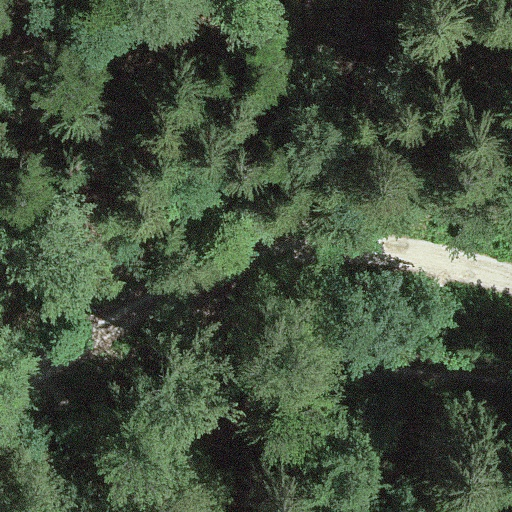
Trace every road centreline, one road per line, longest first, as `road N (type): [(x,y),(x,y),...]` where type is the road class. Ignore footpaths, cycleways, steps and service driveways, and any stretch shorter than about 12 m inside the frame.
road 1 (track): [(511,286),(357,244),(279,238),(210,257),(0,397)]
road 2 (track): [(117,511),(193,450),(299,391),(402,369),(511,382)]
